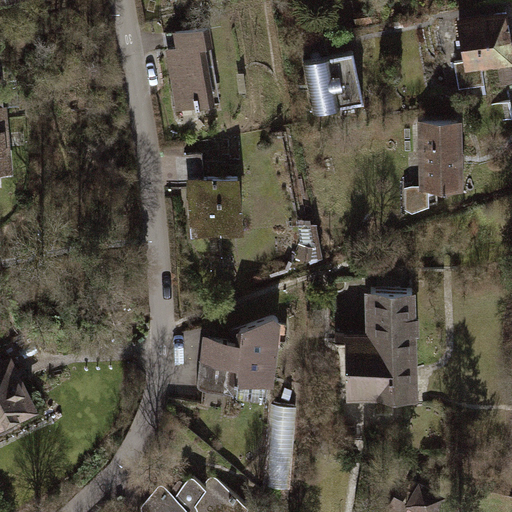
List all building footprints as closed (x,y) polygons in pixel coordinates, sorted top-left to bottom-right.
[(511,30),(509,14),(459,23),(468,73),(511,64),(511,30)] [(179,51),(167,54),(178,112),(225,104),(211,28),(176,34),(179,51)] [(356,51),(310,62),(322,113),(368,102),(356,51)] [(0,176),(13,175),(4,80),(0,80),(0,176)] [(464,121),(421,123),(423,186),(409,193),(417,212),(437,203),(437,190),(466,189),(464,121)] [(243,175),(188,179),(193,236),(248,232),(243,175)] [(414,285),(372,286),(374,336),(346,336),(348,393),(417,391),(414,285)] [(241,339),(204,334),(200,363),(236,368),(235,380),(276,385),(283,324),(275,316),(242,326),(241,339)] [(14,355),(0,362),(0,429),(41,410),(14,355)] [(295,482),(298,404),(276,403),(273,481),(295,482)] [(243,511),(249,505),(217,479),(207,488),(193,477),(177,495),(164,484),(142,511),(243,511)] [(436,511),(446,494),(422,480),(409,502),(426,511),(436,511)]
